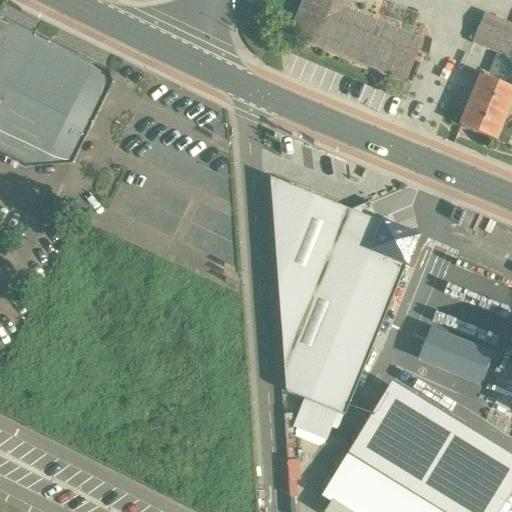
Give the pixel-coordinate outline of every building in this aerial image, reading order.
[(337,13),(305,0),(293,31),(292,31),(291,34),(406,81),(420,47),(337,13)] [(305,0),(337,13),(342,0),(305,0)] [(511,26),(485,16),(485,15),(484,15),(472,43),(511,59),(511,26)] [(101,77),(21,38),(7,43),(0,39),(0,103),(1,104),(0,105),(0,150),(28,164),(58,161),(60,158),(73,164),(85,138),(107,94),(101,77)] [(511,91),(511,90),(481,77),(460,127),(492,140),(497,127),(501,128),(510,105),(507,104),(511,91)] [(370,203),(349,212),(270,179),(285,393),(344,417),(405,267),(372,253),(383,226),(374,222),(377,221),(370,203)] [(417,239),(383,226),(372,253),(405,267),(417,239)] [(462,300),(465,289),(446,283),(443,294),(462,300)] [(487,386),(501,353),(435,327),(422,360),(487,386)] [(500,511),(511,493),(511,482),(381,402),(348,455),(440,511),(500,511)] [(440,511),(348,455),(322,497),(347,511),(440,511)]
